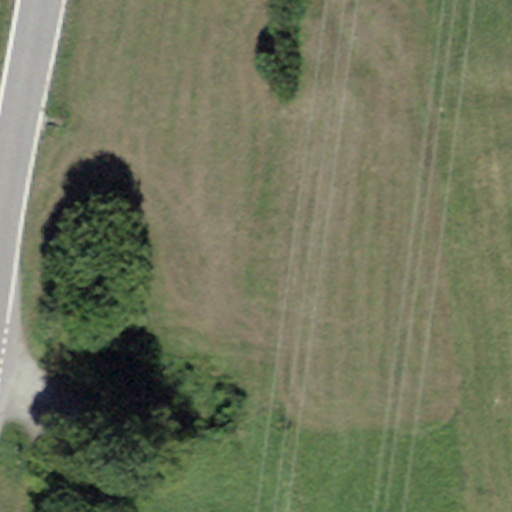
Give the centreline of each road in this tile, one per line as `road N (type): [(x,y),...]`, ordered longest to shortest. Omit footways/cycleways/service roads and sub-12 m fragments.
road 1 (tertiary): [(0,240),(37,0)]
road 2 (track): [(44,511),(45,430),(0,341)]
